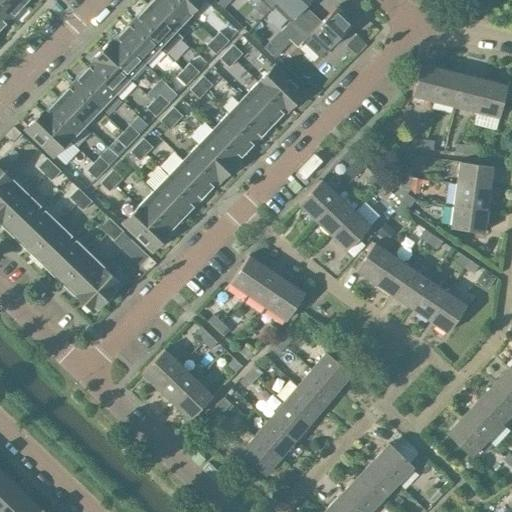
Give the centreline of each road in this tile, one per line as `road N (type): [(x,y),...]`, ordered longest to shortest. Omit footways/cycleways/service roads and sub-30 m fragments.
road 1 (residential): [(240,210),(416,24)]
road 2 (residential): [(83,373),(240,210)]
road 3 (residential): [(420,347),(240,210)]
road 4 (residential): [(230,511),(83,373)]
road 5 (residential): [(0,101),(95,0)]
road 6 (residential): [(0,416),(98,511)]
road 7 (residential): [(278,511),(371,413)]
road 8 (residential): [(467,371),(500,332),(511,249)]
